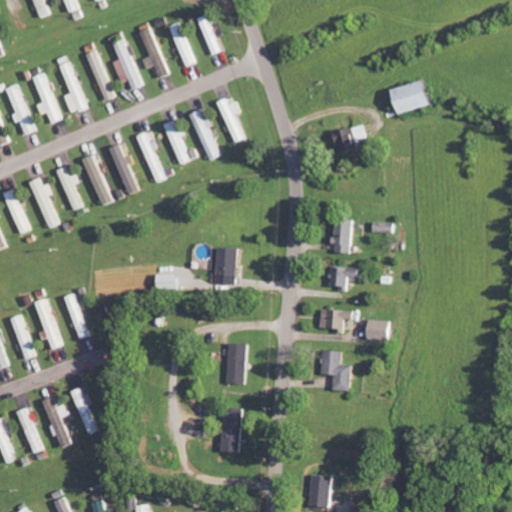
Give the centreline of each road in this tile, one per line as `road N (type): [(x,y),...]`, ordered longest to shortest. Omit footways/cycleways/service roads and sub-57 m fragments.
road 1 (residential): [(275,511),(301,187),(289,121),(247,0)]
road 2 (residential): [(0,171),(267,57)]
